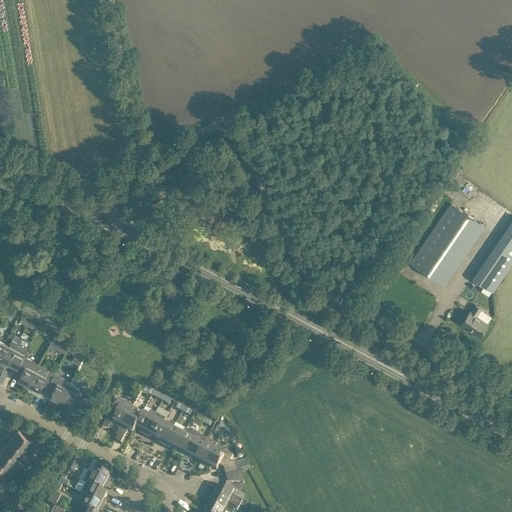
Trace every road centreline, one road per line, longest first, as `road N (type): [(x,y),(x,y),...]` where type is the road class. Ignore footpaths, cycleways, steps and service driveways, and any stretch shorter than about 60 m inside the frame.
road 1 (unclassified): [(511,384),(320,286),(224,128),(195,131),(91,181),(0,152)]
road 2 (track): [(110,0),(145,156),(153,136),(373,27),(475,115),(511,65)]
road 3 (tertiary): [(511,433),(200,266),(0,180)]
road 4 (residential): [(169,511),(165,487),(81,442)]
